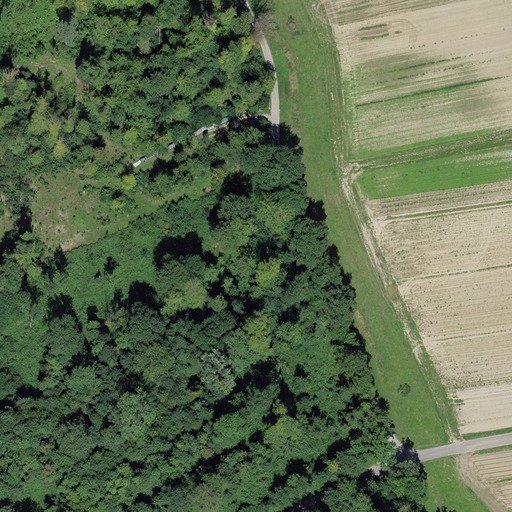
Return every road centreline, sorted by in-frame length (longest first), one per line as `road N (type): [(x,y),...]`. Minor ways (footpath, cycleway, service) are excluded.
road 1 (track): [(244,0),(421,511)]
road 2 (unclassified): [(511,444),(399,461),(310,511)]
